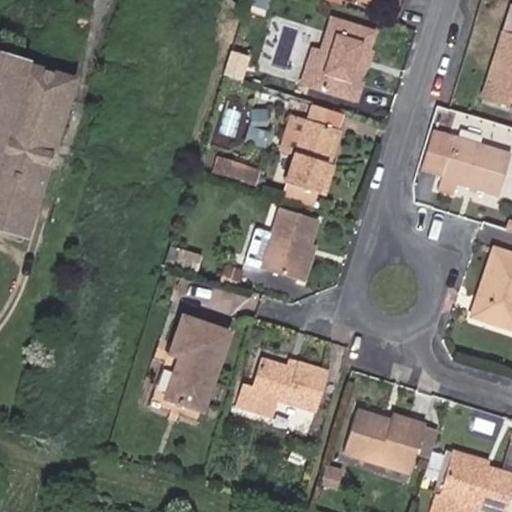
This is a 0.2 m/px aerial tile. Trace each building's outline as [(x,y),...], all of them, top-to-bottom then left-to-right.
[(345,0),(344,3),(375,12),(379,0),(345,0)] [(317,60),(307,95),(351,108),(372,42),(326,28),(317,60)] [(511,33),(506,31),(482,103),(511,112),(511,33)] [(297,91),(307,95),(317,60),(307,56),(297,91)] [(79,88),(0,61),(0,225),(32,236),(79,88)] [(250,75),(232,69),(227,82),(245,88),(250,75)] [(314,111),(308,128),(327,134),(333,117),(314,111)] [(289,122),(278,156),(292,161),(303,126),(289,122)] [(327,134),(308,128),(303,126),(292,161),(283,189),(320,201),(329,171),(322,169),(333,136),(327,134)] [(459,142),(437,135),(425,173),(447,179),(459,142)] [(340,138),(333,136),(322,169),(329,171),(340,138)] [(504,197),(511,170),(511,157),(459,140),(459,142),(447,179),(443,192),(459,197),(462,184),(504,197)] [(319,228),(283,216),(265,274),(300,286),(319,228)] [(511,323),(511,258),(496,254),(483,298),(480,297),(474,313),(511,323)] [(202,416),(226,339),(176,323),(163,363),(175,367),(163,405),(202,416)] [(289,373),(262,364),(254,390),(318,411),(327,377),(301,369),(299,376),(289,373)] [(292,366),(289,373),(299,376),(301,369),(292,366)] [(279,405),(277,424),(307,428),(310,410),(279,405)] [(358,410),(344,453),(411,472),(425,426),(392,417),(391,420),(358,410)] [(327,465),(322,485),(340,490),(345,471),(327,465)] [(444,466),(429,511),(459,511),(463,502),(492,511),(501,511),(511,477),(481,468),(478,476),(444,466)]
